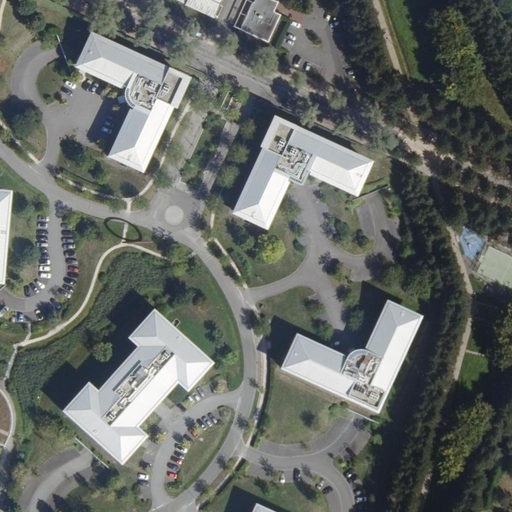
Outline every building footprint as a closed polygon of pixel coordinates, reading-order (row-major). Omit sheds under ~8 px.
[(175,0),(212,17),(213,15),(218,4),(220,0),(175,0)] [(278,0),(273,0),(273,1),(271,0),(254,0),(253,4),(273,13),(278,0)] [(253,4),(252,3),(240,30),(267,42),(279,16),(273,13),(253,4)] [(222,6),(218,4),(213,15),(217,17),(222,6)] [(300,20),(303,11),(287,5),(283,14),(300,20)] [(78,67),(121,86),(121,87),(119,92),(120,98),(124,103),(128,106),(105,155),(114,159),(115,158),(136,168),(178,76),(87,34),(77,55),(76,55),(72,64),(78,67)] [(234,93),(228,90),(220,107),(226,110),(234,93)] [(298,174),(301,170),(315,176),(350,192),(354,184),(353,183),(363,162),(272,120),(230,211),(251,221),(250,222),(259,226),(282,177),(287,178),(293,177),(298,174)] [(342,358),(340,362),(333,359),(291,340),(286,349),(289,350),(279,371),(345,401),(370,413),(412,322),(391,312),(392,310),(383,306),(360,355),(357,353),(351,353),(350,350),(345,352),(346,355),(342,358)] [(206,361),(152,311),(129,337),(139,345),(95,394),(85,385),(63,410),(117,459),(132,443),(135,445),(142,437),(130,426),(148,407),(150,409),(159,399),(157,397),(174,377),(186,388),(193,380),(191,378),(206,361)] [(0,444),(3,446),(8,436),(9,432),(11,425),(11,417),(10,410),(7,403),(4,396),(0,390),(0,444)] [(72,461),(76,465),(86,454),(83,451),(72,461)]
